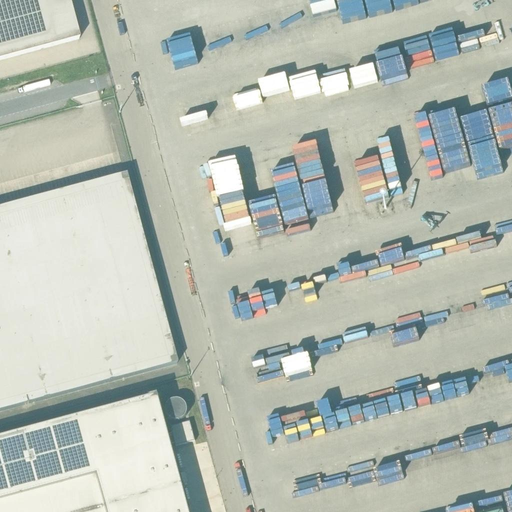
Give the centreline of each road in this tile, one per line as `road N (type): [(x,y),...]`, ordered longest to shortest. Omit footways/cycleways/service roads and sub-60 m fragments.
road 1 (unknown): [(360,240),(436,511)]
road 2 (unknown): [(296,0),(360,240)]
road 3 (unknown): [(180,290),(360,240)]
road 4 (unknown): [(0,148),(83,121),(85,86)]
